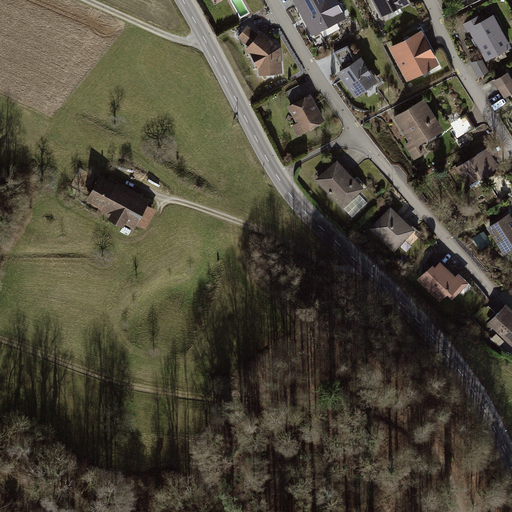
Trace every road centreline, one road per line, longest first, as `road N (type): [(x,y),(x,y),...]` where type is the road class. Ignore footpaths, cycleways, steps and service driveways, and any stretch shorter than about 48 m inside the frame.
road 1 (tertiary): [(511,468),(449,357),(277,175),(183,0)]
road 2 (track): [(0,340),(143,391),(388,416),(422,436),(443,464),(460,511)]
road 3 (residential): [(498,297),(359,136),(272,0)]
road 4 (residential): [(511,148),(429,0)]
road 5 (track): [(204,37),(172,38),(89,0)]
